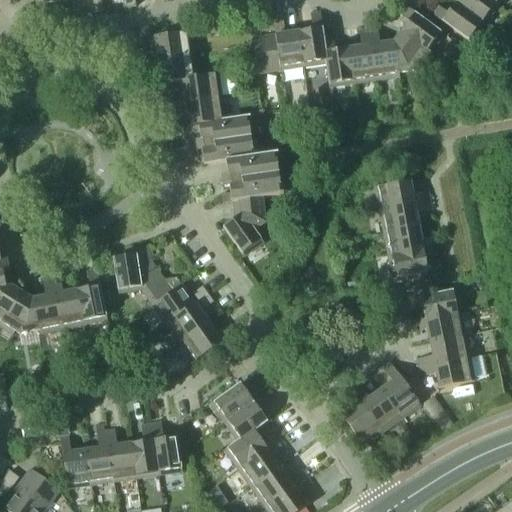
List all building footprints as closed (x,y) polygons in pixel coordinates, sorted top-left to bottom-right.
[(80,16),(91,14),(89,0),(67,0),(68,2),(78,0),(80,16)] [(89,0),(91,14),(102,13),(99,0),(89,0)] [(121,0),(123,10),(135,8),(133,0),(121,0)] [(484,25),(498,7),(488,0),(458,0),(455,4),(484,25)] [(470,44),(484,25),(455,4),(447,15),(434,5),(429,13),(470,44)] [(400,33),(429,54),(443,36),(401,5),(395,13),(408,22),(400,33)] [(304,68),(325,65),(326,65),(322,38),(323,37),(320,14),(310,15),(312,31),(298,33),(304,68)] [(304,68),(298,33),(284,35),(282,19),(273,21),(280,72),(304,68)] [(257,75),(280,72),(273,21),(263,22),(266,38),(252,40),(257,75)] [(398,75),(392,43),(379,45),(377,30),(368,31),(375,82),(399,79),(398,75)] [(353,85),(375,82),(368,31),(359,33),(361,48),(348,50),(353,85)] [(142,64),(192,57),(189,33),(153,38),(156,53),(140,55),(142,64)] [(434,57),(429,54),(400,33),(392,43),(398,75),(416,72),(419,69),(423,71),(434,57)] [(353,85),(348,50),(335,51),(332,36),(323,37),(322,38),(326,65),(325,65),(328,89),(353,85)] [(196,79),(196,78),(192,57),(142,64),(143,73),(158,71),(161,85),(162,85),(182,82),(182,81),(196,79)] [(182,81),(182,82),(184,95),(169,97),(170,106),(221,98),(217,75),(196,78),(196,79),(182,81)] [(224,121),(221,98),(170,106),(171,115),(187,113),(189,126),(224,121)] [(189,126),(180,127),(182,136),(199,134),(200,145),(197,145),(195,148),(197,158),(202,157),(203,166),(225,163),(275,155),(284,154),(283,144),(251,149),(247,117),(224,121),(189,126)] [(277,174),(277,170),(276,163),(275,155),(225,163),(226,170),(227,177),(235,175),(240,180),(277,174)] [(278,179),(295,176),(293,168),(277,170),(277,174),(240,180),(235,175),(227,177),(224,177),(222,179),(223,187),(225,188),(229,188),(230,194),(221,195),(222,204),(238,202),(238,201),(261,198),(261,199),(280,196),(280,194),(278,195),(277,187),(279,187),(278,179)] [(378,212),(429,202),(427,193),(412,196),(409,182),(374,189),(378,212)] [(264,223),(261,199),(261,198),(238,201),(238,202),(240,216),(222,229),(243,258),(263,244),(254,231),(264,223)] [(378,212),(383,234),(418,228),(415,214),(431,211),(429,202),(378,212)] [(418,228),(383,234),(387,257),(438,247),(436,238),(420,241),(418,228)] [(438,247),(387,257),(392,280),(427,273),(424,260),(439,257),(438,247)] [(141,291),(151,273),(148,248),(126,251),(127,257),(112,259),(117,295),(141,291)] [(0,326),(21,294),(11,287),(11,286),(5,287),(2,273),(6,273),(7,270),(6,263),(4,262),(0,262),(0,326)] [(90,288),(76,291),(83,326),(107,321),(96,271),(87,273),(90,288)] [(157,315),(187,294),(181,286),(171,293),(156,272),(151,273),(141,291),(157,315)] [(60,278),(50,280),(60,331),(83,326),(76,291),(63,294),(60,278)] [(45,297),(31,300),(37,332),(37,335),(60,331),(50,280),(42,282),(45,297)] [(175,339),(204,318),(200,312),(213,303),(202,288),(193,294),(198,302),(195,305),(187,294),(157,315),(175,339)] [(455,291),(438,294),(420,298),(423,312),(407,315),(409,324),(460,314),(455,291)] [(31,300),(21,294),(0,326),(0,329),(12,337),(15,333),(19,335),(37,332),(31,300)] [(429,344),(464,337),(460,314),(409,324),(411,333),(427,330),(429,344)] [(204,318),(175,339),(192,364),(234,334),(229,326),(216,335),(204,318)] [(469,359),(464,337),(429,344),(432,357),(417,360),(418,369),(469,359)] [(469,359),(418,369),(420,378),(435,375),(438,389),(474,382),(469,359)] [(380,391),(400,420),(420,407),(390,365),(382,370),(391,383),(380,391)] [(210,405),(224,424),(266,394),(260,386),(247,395),(239,384),(210,405)] [(359,386),(352,392),(382,434),(400,420),(380,391),(368,399),(359,386)] [(342,418),(363,447),(382,434),(352,392),(344,397),(354,410),(342,418)] [(253,431),(254,432),(267,423),(259,412),(271,402),(266,394),(224,424),(236,442),(237,443),(253,431)] [(453,425),(444,413),(433,421),(442,433),(453,425)] [(160,424),(150,426),(158,477),(182,473),(176,438),(163,440),(160,424)] [(158,477),(150,426),(141,427),(143,443),(130,444),(135,480),(158,477)] [(114,431),(105,432),(113,483),(135,480),(130,444),(116,446),(114,431)] [(261,442),(254,432),(253,431),(237,443),(236,442),(223,451),(237,471),(279,441),(274,433),(261,442)] [(98,449),(85,451),(90,487),(113,483),(105,432),(96,434),(98,449)] [(90,487),(85,451),(70,453),(68,438),(59,439),(67,490),(90,487)] [(250,490),(280,469),(272,458),(285,448),(279,441),(237,471),(250,490)] [(288,480),(280,469),(250,490),(264,508),(306,478),(301,471),(288,480)] [(9,472),(3,480),(45,511),(59,492),(58,491),(30,470),(22,481),(9,472)] [(311,486),(306,478),(264,508),(266,511),(299,511),(307,507),(298,495),(311,486)] [(3,480),(0,484),(0,490),(10,497),(2,509),(6,511),(43,511),(45,511),(3,480)] [(511,511),(511,502),(498,511),(497,511),(511,511)]
